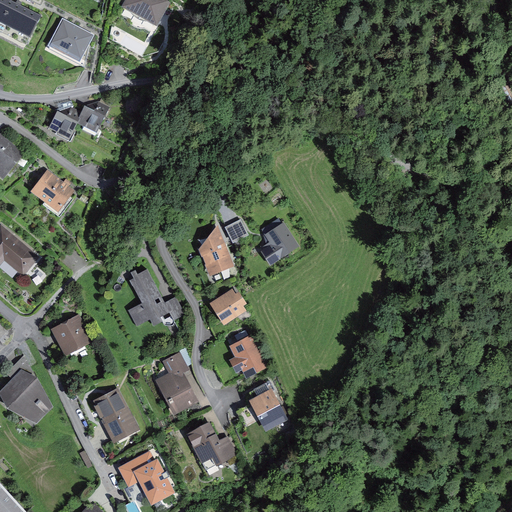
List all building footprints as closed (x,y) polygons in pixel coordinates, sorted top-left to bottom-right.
[(0,0),(0,32),(24,44),(27,37),(30,38),(41,15),(8,0),(0,0)] [(170,0),(125,0),(121,8),(156,27),(170,0)] [(45,43),(48,45),(47,47),(78,64),(93,36),(62,19),(54,33),(51,32),(45,43)] [(102,94),(99,102),(98,102),(82,107),(80,112),(76,119),(78,120),(76,124),(95,134),(113,100),(102,94)] [(76,119),(80,112),(70,108),(56,113),(47,130),(55,134),(54,135),(70,143),(75,132),(73,131),(76,124),(78,120),(76,119)] [(0,177),(3,180),(24,153),(0,133),(0,177)] [(65,178),(63,182),(46,170),(30,193),(58,213),(74,190),(69,186),(71,183),(65,178)] [(299,246),(280,216),(260,229),(269,242),(263,245),(264,248),(260,251),(269,265),(299,246)] [(249,234),(240,219),(224,228),(232,243),(249,234)] [(24,277),(39,257),(1,224),(0,225),(0,264),(3,260),(24,277)] [(207,237),(198,241),(201,246),(198,250),(209,277),(234,267),(217,226),(207,238),(207,237)] [(173,321),(185,315),(175,297),(164,303),(147,270),(137,275),(135,270),(131,273),(134,278),(129,281),(141,303),(128,310),(136,326),(149,319),(153,327),(162,322),(160,318),(169,313),(173,321)] [(235,294),(232,289),(209,304),(223,326),(246,310),(243,306),(246,304),(238,292),(235,294)] [(93,341),(79,314),(50,330),(64,356),(93,341)] [(252,334),(248,336),(245,330),(230,339),(233,344),(228,347),(234,358),(229,361),(236,373),(241,371),(245,379),(269,366),(252,334)] [(179,351),(180,352),(162,362),(168,373),(154,380),(173,415),(199,401),(184,373),(190,370),(188,366),(192,364),(192,358),(185,347),(179,351)] [(21,369),(0,392),(0,398),(7,409),(35,424),(53,405),(37,378),(21,369)] [(276,391),(270,380),(253,390),(257,396),(248,401),(265,432),(288,419),(273,393),(276,391)] [(140,431),(118,387),(92,400),(114,444),(140,431)] [(206,472),(236,455),(226,437),(219,441),(209,422),(185,435),(206,472)] [(156,459),(155,460),(150,451),(117,468),(128,488),(138,482),(150,506),(175,493),(156,459)] [(24,511),(0,486),(0,511),(24,511)]
